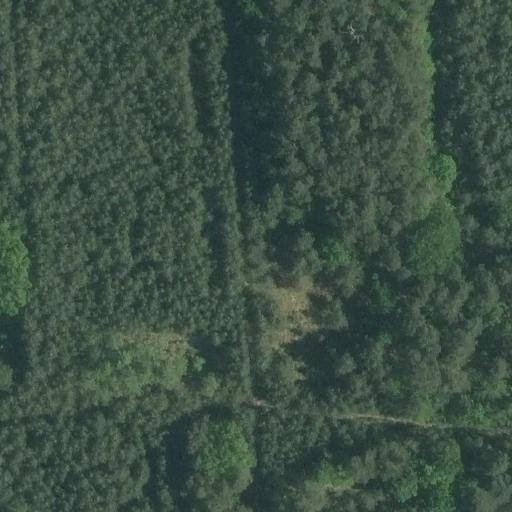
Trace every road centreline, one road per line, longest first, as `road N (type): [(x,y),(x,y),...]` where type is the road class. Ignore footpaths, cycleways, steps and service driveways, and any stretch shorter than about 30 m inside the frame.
road 1 (track): [(257,511),(223,0)]
road 2 (track): [(256,407),(511,434)]
